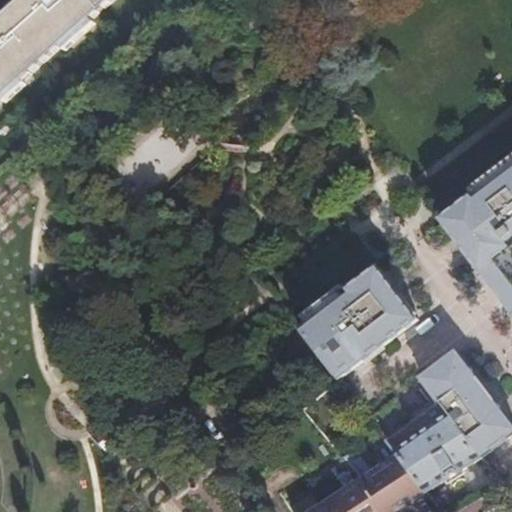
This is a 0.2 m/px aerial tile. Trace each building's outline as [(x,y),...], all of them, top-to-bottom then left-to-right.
[(0,113),(0,112),(0,102),(29,77),(33,80),(75,42),(70,35),(88,20),(90,22),(101,12),(91,0),(21,0),(0,19),(0,113)] [(91,0),(101,12),(113,0),(91,0)] [(251,59),(273,42),(249,10),(227,27),(251,59)] [(151,185),(196,152),(172,120),(127,153),(151,185)] [(511,168),(444,221),(511,310),(511,168)] [(301,330),(340,381),(419,321),(380,269),(301,330)] [(441,406),(388,442),(397,454),(427,493),(511,437),(511,423),(457,354),(421,380),(441,406)] [(397,511),(427,493),(397,454),(371,472),(353,446),(344,455),(360,479),(321,507),(312,493),(291,508),(293,511),(397,511)]
